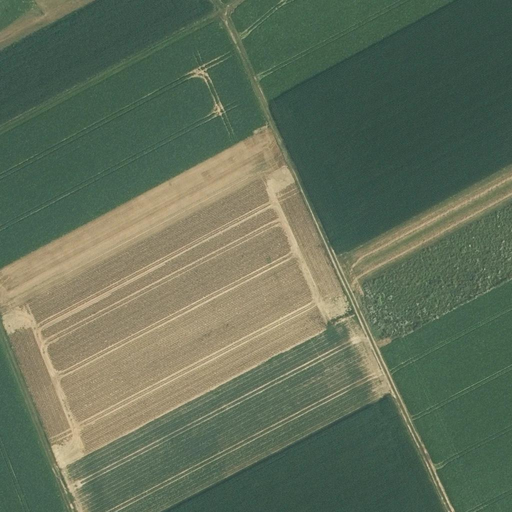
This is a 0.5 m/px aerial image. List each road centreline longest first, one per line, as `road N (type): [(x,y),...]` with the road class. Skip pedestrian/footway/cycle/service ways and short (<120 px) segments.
road 1 (track): [(448,511),(214,0)]
road 2 (track): [(0,131),(239,0)]
road 3 (track): [(73,511),(0,326)]
